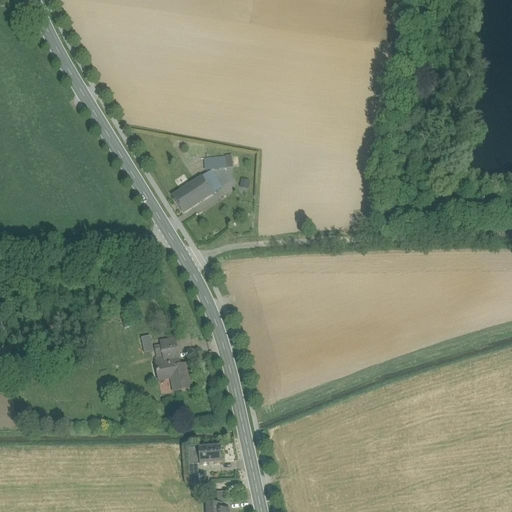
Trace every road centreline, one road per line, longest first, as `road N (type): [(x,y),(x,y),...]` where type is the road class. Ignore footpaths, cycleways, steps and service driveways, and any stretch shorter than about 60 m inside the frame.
road 1 (tertiary): [(262,511),(221,321),(38,0)]
road 2 (track): [(197,255),(239,244),(511,234)]
road 3 (track): [(0,246),(184,233)]
